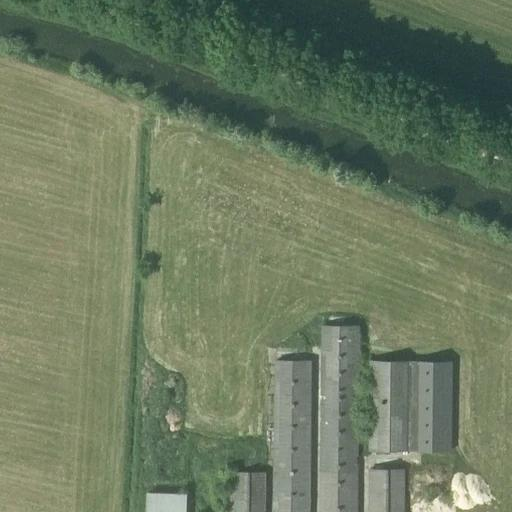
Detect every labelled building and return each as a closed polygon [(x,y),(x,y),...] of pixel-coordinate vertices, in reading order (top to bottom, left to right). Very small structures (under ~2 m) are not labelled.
[(321,326),(318,511),(357,511),(359,399),(369,399),(368,451),(447,452),(448,362),(412,361),(369,361),(369,389),(359,389),(359,326),(321,326)] [(310,511),(312,361),(274,361),(272,511),(310,511)] [(404,511),(405,469),(368,469),(367,511),(404,511)] [(265,511),(266,473),(229,472),(228,511),(265,511)] [(185,511),(186,494),(147,493),(146,511),(185,511)]
